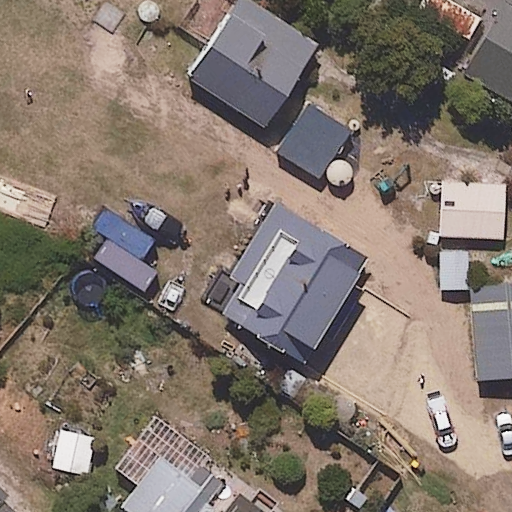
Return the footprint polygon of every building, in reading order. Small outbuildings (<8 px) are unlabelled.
[(315,39),(253,0),(232,0),(187,73),(263,121),(315,39)] [(479,13),(456,0),(425,0),(421,8),(466,34),(479,13)] [(511,95),(511,8),(497,0),(496,0),(459,64),(511,95)] [(348,125),(306,98),(275,147),(317,173),(348,125)] [(503,181),(432,178),(431,196),(440,196),(439,232),(501,234),(503,181)] [(363,253),(272,195),(207,297),(298,355),(363,253)] [(438,285),(466,285),(466,269),(489,269),(489,248),(439,248),(438,285)] [(511,370),(511,278),(469,282),(476,373),(511,370)] [(93,435),(49,427),(43,463),(87,470),(93,435)] [(198,482),(157,453),(121,503),(133,511),(199,511),(224,479),(209,468),(198,482)] [(0,511),(22,511),(0,491),(0,511)]
